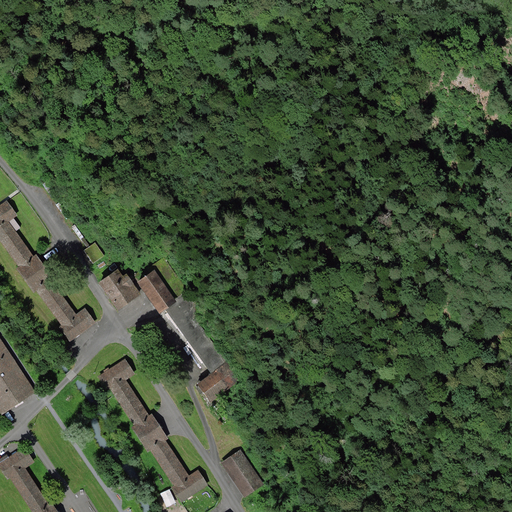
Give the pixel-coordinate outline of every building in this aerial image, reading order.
[(9,212),(0,218),(0,243),(72,348),(94,333),(86,321),(79,326),(11,228),(17,223),(9,212)] [(152,274),(138,284),(158,312),(165,308),(213,375),(210,376),(198,385),(208,401),(238,380),(195,319),(195,302),(163,258),(148,269),(152,274)] [(116,272),(100,284),(118,308),(139,293),(126,276),(122,279),(116,272)] [(0,339),(0,414),(1,416),(36,393),(0,339)] [(116,366),(94,380),(175,504),(197,490),(189,478),(182,482),(116,383),(123,378),(116,366)] [(23,453),(1,467),(29,511),(51,511),(23,470),(30,465),(23,453)] [(238,454),(224,465),(243,492),(258,481),(238,454)]
